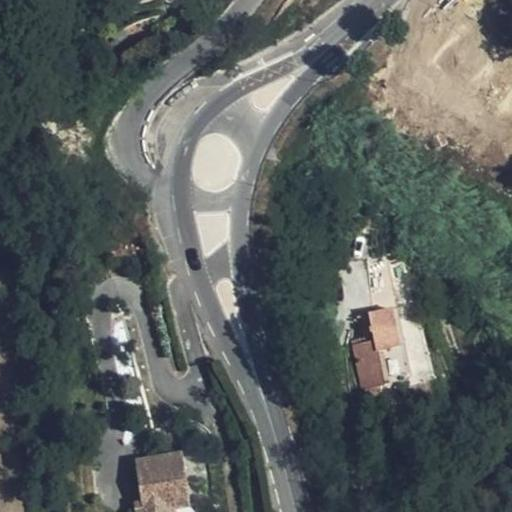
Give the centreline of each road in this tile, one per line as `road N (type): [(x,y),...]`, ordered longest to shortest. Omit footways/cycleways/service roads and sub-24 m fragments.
road 1 (secondary): [(181,189),(199,273),(287,461)]
road 2 (secondary): [(287,461),(240,263),(242,189)]
road 3 (residential): [(252,0),(159,82),(130,123),(127,139),(146,171),(181,189)]
road 4 (secondary): [(339,39),(206,103)]
road 5 (secondary): [(259,139),(339,39)]
